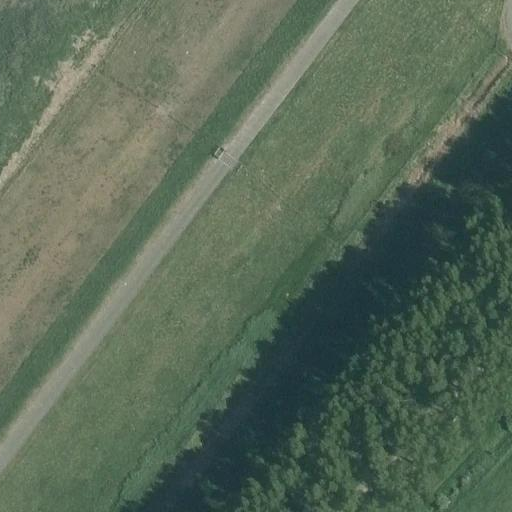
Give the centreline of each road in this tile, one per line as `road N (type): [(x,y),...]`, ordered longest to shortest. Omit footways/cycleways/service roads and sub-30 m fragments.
road 1 (unclassified): [(0,476),(359,0)]
road 2 (unclassified): [(348,511),(511,336)]
